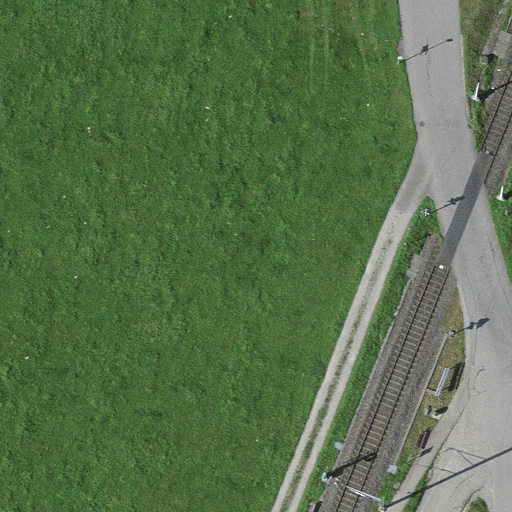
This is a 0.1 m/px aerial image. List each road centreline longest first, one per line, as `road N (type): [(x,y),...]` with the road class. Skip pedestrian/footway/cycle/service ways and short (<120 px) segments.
road 1 (track): [(282,511),(419,175),(447,131)]
road 2 (residential): [(510,400),(447,131),(435,0)]
road 3 (residential): [(452,511),(510,400)]
